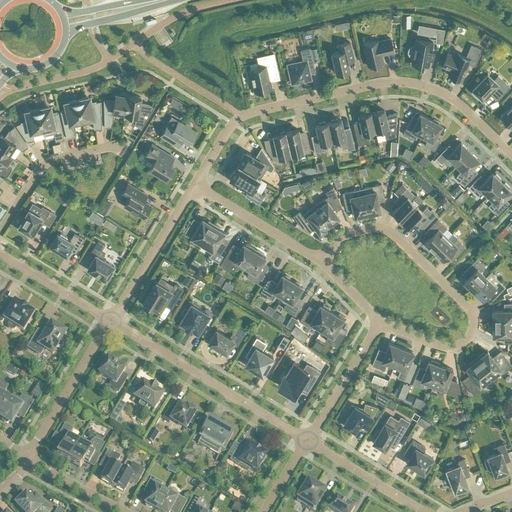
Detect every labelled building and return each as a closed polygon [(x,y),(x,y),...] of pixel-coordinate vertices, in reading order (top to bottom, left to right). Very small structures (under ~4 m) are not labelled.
[(350,19),(336,22),(337,27),(351,24),(350,19)] [(420,32),(434,35),(435,27),(422,25),(420,32)] [(302,31),(304,39),(314,37),(311,28),(302,31)] [(382,64),(381,62),(383,62),(381,54),(393,51),(390,38),(378,40),(363,43),(368,65),(376,63),(376,65),(382,64)] [(421,65),(422,66),(423,65),(428,66),(430,58),(432,58),(433,50),(431,50),(433,41),(415,38),(414,45),(412,45),(410,46),(408,47),(408,49),(407,51),(408,53),(409,54),(410,55),(412,56),(411,63),(421,65)] [(331,53),(334,63),(332,64),(334,72),(336,71),(336,73),(349,70),(347,60),(353,59),(349,41),(337,44),(339,51),(331,53)] [(448,74),(461,80),(468,62),(474,65),(481,49),(471,44),(466,56),(457,53),(455,56),(447,53),(442,65),(450,68),(448,74)] [(288,74),(289,79),(290,79),(291,83),(311,78),(307,63),(313,61),(310,47),(300,49),(302,60),(287,63),(289,73),(288,74)] [(263,89),(270,88),(269,80),(279,78),(273,53),(257,57),(259,66),(250,69),(251,71),(249,71),(251,79),(252,78),(255,91),(257,91),(258,92),(263,91),(263,89)] [(478,94),(482,98),(488,92),(491,92),(498,98),(509,86),(498,74),(494,79),(487,73),(472,88),(473,90),(471,92),(476,96),(478,94)] [(114,111),(124,112),(125,112),(128,94),(128,93),(120,92),(119,94),(115,93),(114,100),(103,98),(104,126),(111,126),(114,111)] [(125,112),(124,112),(124,114),(136,115),(134,124),(135,124),(141,128),(154,107),(150,104),(140,102),(141,96),(128,94),(125,112)] [(89,96),(77,99),(82,120),(91,118),(94,129),(101,128),(101,100),(90,102),(89,96)] [(82,120),(77,99),(65,102),(66,109),(60,110),(66,138),(75,136),(72,122),(82,120)] [(511,103),(500,116),(501,117),(501,119),(504,122),(507,122),(511,126),(511,124),(511,103)] [(37,108),(42,129),(44,135),(53,133),(55,140),(64,138),(58,111),(51,112),(50,105),(37,108)] [(42,129),(37,108),(25,111),(28,121),(18,123),(16,124),(30,145),(35,141),(32,131),(42,129)] [(384,109),(371,112),(375,130),(381,129),(382,133),(384,133),(385,138),(396,135),(396,121),(387,124),(384,109)] [(375,130),(371,112),(358,115),(362,129),(355,131),(358,144),(369,141),(368,137),(370,136),(369,132),(375,130)] [(416,132),(422,135),(430,118),(420,112),(413,125),(408,122),(402,133),(412,139),(416,132)] [(188,143),(195,131),(190,128),(191,126),(191,124),(187,122),(185,122),(184,124),(178,121),(171,117),(166,126),(161,135),(175,143),(178,145),(182,139),(188,143)] [(331,121),(328,122),(332,140),(339,139),(342,148),(346,147),(347,149),(354,148),(350,130),(344,132),(341,119),(337,119),(337,118),(331,119),(331,121)] [(430,118),(422,135),(427,138),(424,144),(434,150),(440,139),(434,136),(441,124),(439,123),(440,121),(433,118),(432,119),(430,118)] [(332,140),(328,122),(325,122),(324,120),(318,122),(319,124),(315,124),(318,137),(312,139),(314,152),(328,149),(326,142),(332,140)] [(0,148),(8,154),(8,153),(14,145),(22,150),(28,146),(14,126),(11,128),(5,136),(1,134),(0,135),(0,148)] [(298,128),(285,131),(290,154),(302,151),(303,153),(310,151),(306,134),(299,135),(298,128)] [(290,154),(285,131),(284,131),(284,130),(279,131),(279,133),(273,134),(274,140),(273,141),(264,143),(265,148),(273,160),(279,158),(278,156),(290,154)] [(451,159),(456,164),(470,150),(460,141),(451,151),(446,146),(435,157),(440,162),(442,161),(446,164),(451,159)] [(174,156),(165,151),(152,143),(144,156),(153,161),(149,167),(166,178),(174,166),(170,163),(174,156)] [(0,148),(0,171),(6,176),(11,169),(3,164),(9,154),(8,153),(8,154),(0,148)] [(241,159),(237,165),(259,178),(265,168),(270,171),(273,166),(262,149),(257,158),(246,151),(245,152),(244,152),(240,158),(241,159)] [(470,150),(456,164),(461,169),(456,174),(460,178),(459,180),(464,185),(474,174),(470,169),(479,159),(470,150)] [(358,155),(359,161),(368,159),(366,153),(358,155)] [(390,171),(395,165),(390,161),(385,168),(390,171)] [(259,178),(237,165),(234,171),(233,171),(229,176),(230,177),(229,178),(232,180),(232,181),(237,184),(238,184),(242,186),(242,187),(247,190),(248,190),(251,192),(248,197),(258,203),(264,195),(253,188),(259,178)] [(482,190),(488,195),(501,181),(500,180),(500,178),(496,173),(493,173),(492,172),(482,182),(478,177),(468,186),(477,195),(482,190)] [(433,186),(427,180),(422,186),(428,191),(433,186)] [(501,181),(488,195),(493,200),(488,205),(497,214),(506,204),(501,200),(510,190),(509,188),(509,186),(505,182),(502,182),(501,181)] [(129,210),(134,214),(136,212),(143,216),(150,204),(143,200),(147,194),(128,182),(121,193),(128,197),(124,205),(130,209),(129,210)] [(381,183),(361,188),(367,213),(372,212),(374,214),(378,213),(379,210),(380,210),(377,198),(384,196),(381,183)] [(416,205),(422,199),(417,194),(415,196),(402,183),(393,192),(398,196),(396,197),(401,202),(392,212),(401,221),(416,205)] [(328,195),(314,204),(328,224),(330,223),(331,225),(338,220),(337,218),(339,216),(333,209),(336,207),(334,203),(339,200),(333,185),(325,191),(328,195)] [(367,213),(361,188),(342,192),(345,205),(352,204),(354,216),(355,216),(357,218),(361,217),(362,214),(367,213)] [(450,193),(455,197),(459,192),(454,188),(450,193)] [(61,201),(65,204),(70,196),(63,192),(60,197),(63,198),(61,201)] [(100,204),(107,208),(110,203),(103,199),(100,204)] [(19,229),(24,232),(25,230),(31,234),(37,225),(39,227),(42,221),(48,224),(55,214),(49,210),(47,213),(40,210),(41,209),(40,207),(34,204),(32,204),(18,226),(20,227),(19,229)] [(96,209),(104,214),(107,208),(100,204),(96,209)] [(328,224),(314,204),(301,214),(299,210),(292,215),(301,227),(308,223),(311,227),(314,226),(319,233),(326,228),(325,227),(328,224)] [(416,205),(401,221),(411,230),(420,220),(425,225),(437,213),(431,208),(429,209),(426,206),(422,210),(416,205)] [(449,215),(454,210),(449,206),(444,210),(449,215)] [(190,237),(202,243),(214,223),(208,220),(207,221),(202,218),(199,223),(196,223),(191,220),(184,232),(191,236),(190,237)] [(424,242),(433,251),(447,237),(442,232),(446,227),(437,218),(427,229),(432,234),(424,242)] [(214,223),(202,243),(213,250),(213,249),(220,253),(227,242),(221,239),(221,236),(224,232),(219,228),(220,227),(214,223)] [(66,238),(67,236),(60,232),(59,234),(57,233),(50,245),(66,255),(71,246),(77,249),(84,238),(78,234),(77,237),(73,234),(69,240),(66,238)] [(447,237),(433,251),(442,260),(451,252),(456,257),(465,247),(456,238),(452,242),(447,237)] [(105,253),(100,250),(104,244),(97,239),(90,251),(95,254),(87,268),(105,279),(113,265),(102,258),(105,253)] [(244,265),(244,266),(254,250),(253,249),(254,247),(246,243),(245,244),(243,243),(237,252),(235,252),(229,248),(219,264),(228,270),(234,268),(236,265),(242,269),(244,265)] [(254,250),(244,266),(250,269),(246,275),(257,282),(264,272),(258,269),(265,256),(263,255),(264,253),(256,249),(255,250),(254,250)] [(463,281),(473,290),(486,276),(480,271),(484,266),(476,258),(467,268),(472,272),(463,281)] [(198,264),(192,260),(190,265),(196,269),(198,264)] [(182,279),(190,284),(195,276),(187,272),(182,279)] [(486,276),(473,290),(482,299),(487,294),(492,298),(505,286),(490,272),(486,276)] [(213,279),(220,284),(224,277),(217,273),(213,279)] [(274,295),(280,299),(292,280),(290,278),(289,276),(286,274),(283,275),(282,273),(276,283),(274,283),(267,279),(259,293),(265,297),(267,296),(272,299),(274,295)] [(173,302),(182,288),(175,284),(173,286),(160,278),(157,282),(156,281),(143,302),(145,303),(145,304),(149,306),(150,306),(152,307),(152,306),(159,311),(167,298),(173,302)] [(292,280),(280,299),(286,302),(283,307),(295,315),(302,303),(295,298),(302,286),(300,285),(300,283),(296,280),(294,281),(292,280)] [(183,316),(179,321),(197,332),(203,323),(205,324),(212,312),(205,308),(204,311),(199,308),(200,305),(193,301),(192,303),(190,303),(187,309),(184,307),(180,314),(183,316)] [(492,309),(492,322),(511,322),(511,302),(507,302),(507,309),(492,309)] [(0,311),(0,324),(2,324),(3,321),(9,324),(7,327),(8,329),(12,332),(14,331),(16,329),(23,333),(34,315),(33,314),(32,312),(29,311),(28,311),(14,303),(11,308),(5,304),(0,311)] [(313,324),(321,329),(331,311),(329,309),(330,307),(323,303),(322,305),(320,304),(314,314),(305,309),(299,320),(310,327),(313,324)] [(331,311),(321,329),(329,333),(325,339),(336,346),(344,334),(336,329),(341,321),(342,322),(346,317),(339,312),(337,314),(331,311)] [(288,324),(293,326),(297,316),(291,314),(288,324)] [(511,322),(492,322),(492,325),(490,325),(490,332),(492,332),(492,335),(507,335),(507,342),(511,342),(511,322)] [(51,325),(44,336),(38,332),(27,349),(38,356),(42,349),(52,355),(56,349),(57,349),(58,349),(59,349),(60,349),(61,349),(61,348),(62,348),(62,347),(63,346),(63,345),(63,344),(62,344),(62,343),(61,342),(61,341),(65,334),(51,325)] [(214,347),(215,345),(226,352),(232,342),(236,345),(245,330),(236,325),(229,337),(216,329),(208,341),(210,342),(209,344),(214,347)] [(294,325),(290,331),(302,341),(307,335),(294,325)] [(277,345),(283,348),(289,338),(283,334),(277,345)] [(248,357),(244,363),(262,374),(266,367),(264,365),(265,363),(268,364),(273,356),(259,348),(262,341),(263,341),(264,341),(256,336),(245,355),(248,357)] [(387,362),(394,365),(401,347),(389,342),(384,354),(377,351),(371,365),(384,370),(387,362)] [(401,347),(394,365),(401,367),(397,376),(409,381),(414,366),(408,364),(413,352),(401,347)] [(483,351),(475,357),(490,376),(503,367),(505,370),(511,365),(501,351),(492,358),(487,351),(483,353),(483,352),(484,352),(483,351)] [(490,376),(475,357),(467,363),(468,364),(469,363),(469,364),(466,367),(472,374),(463,380),(474,394),(480,389),(478,386),(490,376)] [(108,388),(118,394),(127,379),(122,375),(125,370),(107,359),(98,375),(111,383),(108,388)] [(424,381),(433,384),(441,365),(439,364),(439,362),(431,359),(430,361),(428,360),(423,372),(417,370),(412,383),(422,387),(424,381)] [(277,383),(293,393),(299,383),(308,389),(319,371),(310,365),(307,369),(293,361),(285,374),(283,373),(277,383)] [(441,365),(433,384),(440,387),(439,389),(454,395),(455,400),(461,398),(459,384),(452,385),(446,383),(452,368),(445,365),(445,366),(441,365)] [(0,416),(10,401),(3,396),(8,388),(0,382),(0,416)] [(33,395),(41,398),(46,386),(38,383),(33,395)] [(140,403),(138,407),(145,411),(147,408),(154,412),(163,396),(156,392),(158,390),(151,386),(149,388),(143,384),(133,399),(140,403)] [(383,394),(378,402),(383,405),(388,397),(383,394)] [(416,394),(414,403),(424,405),(426,397),(416,394)] [(20,401),(12,396),(10,401),(0,416),(0,418),(2,420),(1,422),(6,425),(9,424),(11,425),(19,413),(25,417),(33,403),(22,396),(20,401)] [(392,409),(395,403),(390,400),(386,406),(392,409)] [(364,402),(363,408),(350,404),(348,414),(349,414),(343,423),(354,430),(359,423),(365,427),(378,406),(364,402)] [(194,412),(195,410),(190,407),(189,409),(187,408),(185,410),(179,406),(175,414),(169,410),(162,421),(169,424),(170,422),(185,431),(196,413),(194,412)] [(511,415),(508,408),(503,410),(505,418),(511,415)] [(109,421),(115,425),(121,416),(114,412),(109,421)] [(375,436),(372,441),(384,448),(388,443),(393,447),(404,428),(409,420),(400,415),(398,419),(390,414),(385,422),(384,422),(379,430),(377,429),(373,435),(375,436)] [(197,445),(218,457),(222,450),(224,451),(233,436),(216,426),(216,427),(208,422),(200,437),(201,438),(197,445)] [(57,458),(68,464),(80,443),(69,437),(72,430),(65,426),(59,437),(55,435),(50,445),(54,448),(55,446),(61,449),(57,458)] [(456,431),(459,437),(466,434),(463,428),(456,431)] [(409,438),(413,433),(407,429),(404,435),(409,438)] [(152,430),(145,441),(153,445),(159,435),(152,430)] [(193,436),(183,452),(194,452),(194,445),(197,439),(193,436)] [(433,458),(422,451),(425,446),(412,439),(404,453),(409,456),(406,461),(412,465),(411,467),(416,470),(417,468),(424,472),(425,470),(426,471),(430,465),(429,464),(433,458)] [(80,443),(68,464),(80,470),(83,463),(94,469),(100,457),(98,456),(104,446),(96,441),(92,443),(89,448),(80,443)] [(487,455),(488,458),(483,460),(486,467),(491,465),(495,475),(508,470),(504,459),(509,457),(504,443),(493,447),(495,452),(487,455)] [(266,457),(260,453),(260,452),(256,450),(255,450),(249,447),(246,452),(239,448),(230,462),(248,473),(250,469),(256,473),(266,457)] [(101,482),(112,488),(122,470),(116,467),(120,458),(108,452),(101,464),(108,468),(101,482)] [(446,469),(448,475),(442,480),(450,484),(452,484),(454,490),(468,485),(463,472),(468,470),(463,458),(458,460),(459,464),(446,469)] [(122,470),(112,488),(123,494),(131,480),(138,484),(145,472),(132,465),(128,473),(122,470)] [(151,509),(156,511),(166,494),(159,490),(162,485),(151,479),(145,490),(151,494),(144,505),(146,506),(145,508),(151,511),(151,509)] [(298,500),(297,503),(306,508),(306,509),(311,511),(313,511),(314,510),(315,510),(326,492),(308,481),(304,488),(301,487),(297,493),(300,494),(297,499),(298,500)] [(198,489),(202,492),(206,485),(201,483),(198,489)] [(166,494),(156,511),(181,511),(187,502),(178,498),(177,500),(166,494)] [(35,495),(30,500),(26,495),(24,496),(22,496),(18,500),(18,502),(15,505),(21,511),(50,511),(51,511),(35,495)] [(202,511),(205,508),(201,505),(203,502),(196,498),(188,511),(202,511)] [(352,511),(354,509),(336,498),(329,510),(331,511),(352,511)]
